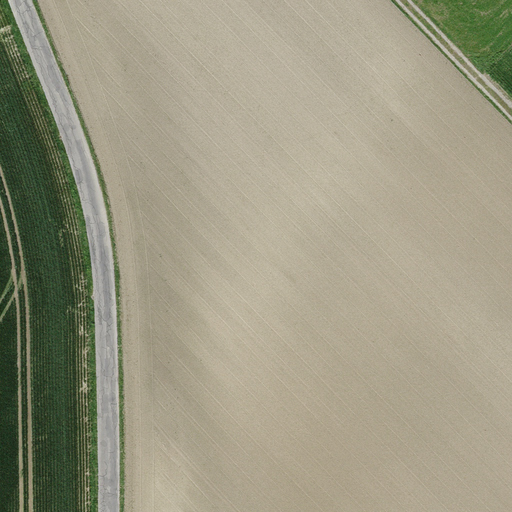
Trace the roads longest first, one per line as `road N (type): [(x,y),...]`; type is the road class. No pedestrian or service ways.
road 1 (unclassified): [(15,0),(99,205),(105,511)]
road 2 (track): [(403,0),(511,112)]
